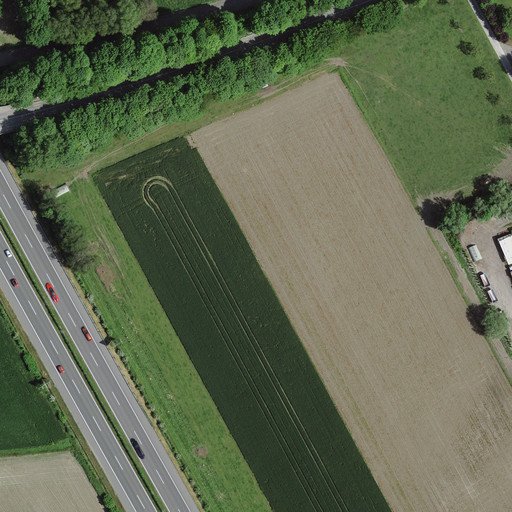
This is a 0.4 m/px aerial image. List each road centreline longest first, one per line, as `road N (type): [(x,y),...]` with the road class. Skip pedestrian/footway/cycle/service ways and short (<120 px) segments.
road 1 (tertiary): [(0,120),(373,0)]
road 2 (motorway): [(180,511),(0,188)]
road 3 (motorway): [(0,250),(145,511)]
